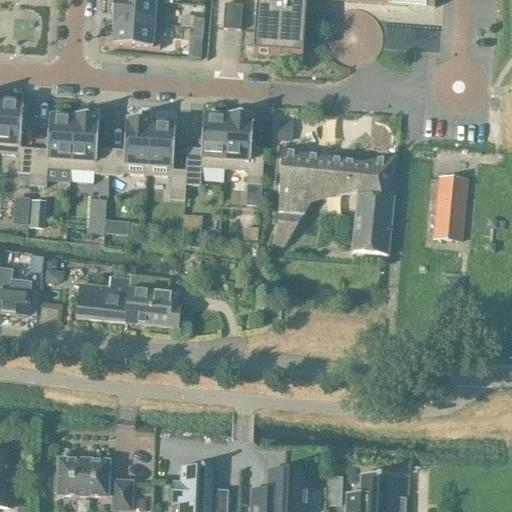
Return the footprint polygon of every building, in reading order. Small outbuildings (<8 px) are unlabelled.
[(256,0),(256,7),(255,7),(255,8),(256,8),(254,34),(252,55),(279,57),(301,58),(302,46),(303,47),(303,46),(306,1),(328,3),(329,3),(377,6),(434,10),(434,0),(256,0)] [(160,27),(162,4),(113,1),(111,24),(160,27)] [(242,7),(224,6),(222,31),(240,33),(242,7)] [(202,30),(203,21),(193,20),(192,29),(202,30)] [(159,51),(160,27),(111,24),(111,25),(113,25),(114,25),(112,47),(112,48),(159,51)] [(202,39),(202,30),(192,29),(192,39),(202,39)] [(0,156),(18,158),(17,176),(31,177),(30,189),(31,189),(33,151),(19,150),(23,105),(17,105),(17,102),(3,101),(3,104),(0,103),(0,156)] [(187,150),(183,204),(184,204),(185,188),(199,189),(200,170),(224,172),(228,117),(227,116),(226,119),(222,119),(223,116),(208,115),(208,118),(202,117),(200,151),(187,150)] [(33,151),(31,189),(45,190),(47,171),(70,173),(74,117),(73,117),(72,120),(68,120),(69,117),(54,116),(54,119),(48,118),(46,152),(33,151)] [(74,117),(70,173),(93,174),(93,177),(108,178),(110,152),(96,151),(98,119),(74,117)] [(228,117),(224,172),(247,173),(246,187),(261,188),(263,151),(250,150),(253,118),(228,117)] [(110,152),(108,178),(123,179),(123,176),(146,178),(150,123),(125,121),(123,153),(110,152)] [(150,123),(146,178),(170,180),(169,203),(183,204),(187,150),(186,150),(185,173),(172,172),(175,127),(169,127),(170,124),(155,123),(155,126),(151,125),(151,123),(150,123)] [(284,141),(303,144),(306,128),(286,125),(284,141)] [(277,225),(270,249),(283,250),(284,249),(288,243),(301,221),(308,210),(314,200),(358,195),(357,196),(351,255),(387,259),(393,200),(387,199),(387,198),(388,198),(389,186),(397,159),(360,166),(280,153),(279,174),(278,208),(277,219),(277,225)] [(447,242),(460,244),(466,182),(439,180),(433,241),(447,242)] [(186,248),(198,249),(200,240),(188,238),(186,248)] [(41,273),(43,262),(28,260),(26,271),(41,273)] [(0,315),(26,318),(29,287),(11,285),(12,273),(0,271),(0,315)] [(59,302),(62,274),(46,272),(43,300),(59,302)] [(127,292),(124,326),(178,332),(180,308),(171,308),(172,298),(167,297),(169,282),(129,277),(128,282),(127,292)] [(127,292),(128,282),(109,280),(108,290),(79,287),(75,320),(124,326),(127,292)] [(0,509),(10,510),(12,456),(0,455),(0,509)] [(113,484),(113,486),(107,486),(108,464),(89,464),(90,463),(76,462),(76,463),(58,462),(57,477),(54,477),(53,495),(57,495),(57,498),(106,500),(106,498),(112,499),(111,511),(130,511),(131,485),(113,484)] [(204,471),(204,469),(200,469),(200,471),(179,470),(179,485),(172,484),(171,507),(178,507),(177,511),(226,511),(227,493),(225,493),(225,498),(219,498),(219,492),(211,492),(212,471),(204,471)] [(305,511),(307,475),(268,474),(267,494),(251,493),(250,511),(305,511)] [(346,495),(345,511),(403,511),(404,502),(394,501),(395,478),(360,477),(360,496),(346,495)]
